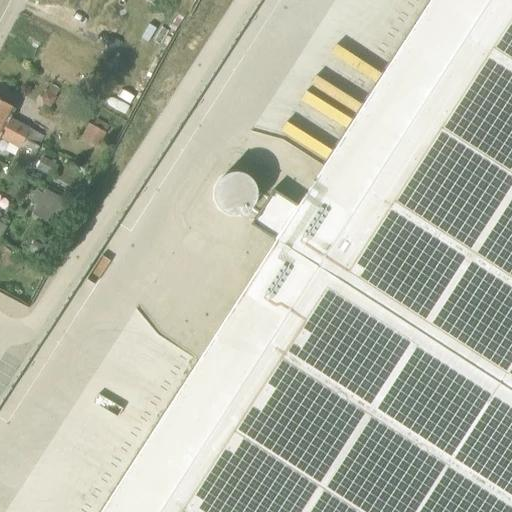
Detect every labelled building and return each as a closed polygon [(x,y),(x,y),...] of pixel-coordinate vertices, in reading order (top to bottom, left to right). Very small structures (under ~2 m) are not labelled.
[(511,511),(511,0),(430,0),(298,207),(272,191),(250,225),(275,242),(100,511),(511,511)] [(57,98),(46,92),(45,92),(42,98),(44,108),(50,111),(57,98)] [(0,102),(0,128),(38,150),(40,147),(39,147),(44,137),(11,118),(15,111),(0,102)] [(92,126),(105,134),(110,127),(97,119),(92,126)] [(81,139),(97,148),(106,134),(105,134),(92,126),(90,124),(81,139)] [(0,140),(1,139),(19,149),(9,168),(23,175),(29,162),(31,163),(38,150),(0,128),(0,140)] [(36,169),(52,178),(59,165),(58,164),(61,160),(47,152),(44,157),(43,156),(36,169)] [(86,185),(91,188),(95,180),(90,177),(86,185)] [(56,216),(65,200),(46,190),(44,195),(36,190),(29,201),(56,216)] [(55,251),(43,244),(35,260),(47,267),(55,251)] [(181,356),(153,339),(158,331),(141,321),(143,317),(136,312),(124,334),(176,365),(181,356)]
